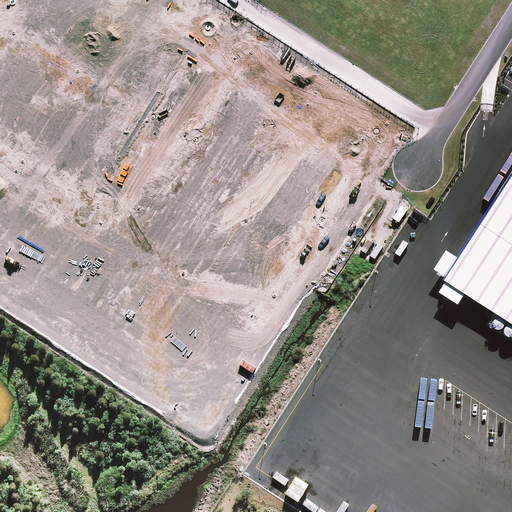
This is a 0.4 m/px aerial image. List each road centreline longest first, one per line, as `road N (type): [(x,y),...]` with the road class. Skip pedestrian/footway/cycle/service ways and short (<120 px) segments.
road 1 (residential): [(417,167),(511,19)]
road 2 (track): [(95,489),(24,368),(0,346)]
